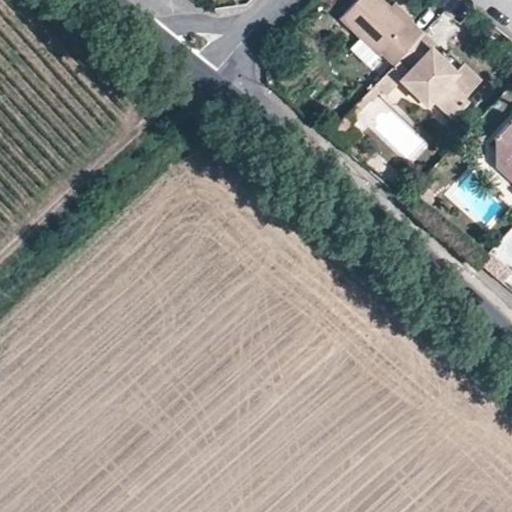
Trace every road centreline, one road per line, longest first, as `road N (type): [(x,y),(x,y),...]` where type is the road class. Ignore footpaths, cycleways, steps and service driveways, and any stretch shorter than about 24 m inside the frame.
road 1 (tertiary): [(206,82),(511,335)]
road 2 (track): [(206,82),(0,259)]
